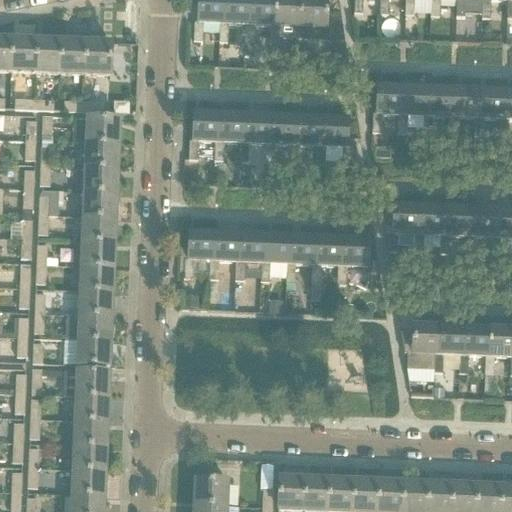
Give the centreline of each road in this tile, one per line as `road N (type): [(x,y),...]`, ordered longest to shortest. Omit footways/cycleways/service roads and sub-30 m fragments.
road 1 (unclassified): [(146,440),(167,0)]
road 2 (unclassified): [(511,454),(146,440)]
